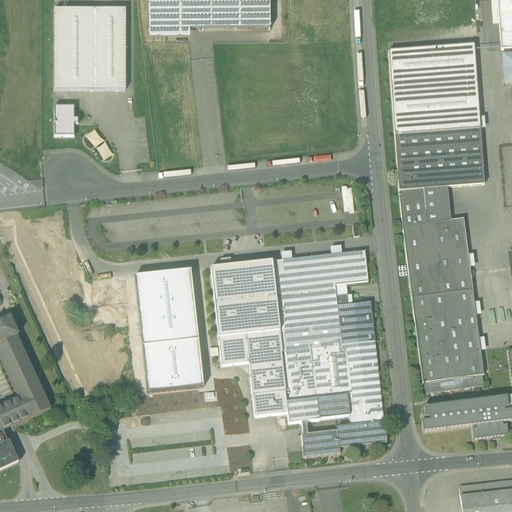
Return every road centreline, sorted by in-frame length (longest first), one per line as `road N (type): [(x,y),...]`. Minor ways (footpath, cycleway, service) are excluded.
road 1 (tertiary): [(92,501),(409,468)]
road 2 (residential): [(409,468),(376,163)]
road 3 (residential): [(376,163),(71,196)]
road 4 (residential): [(376,163),(363,0)]
